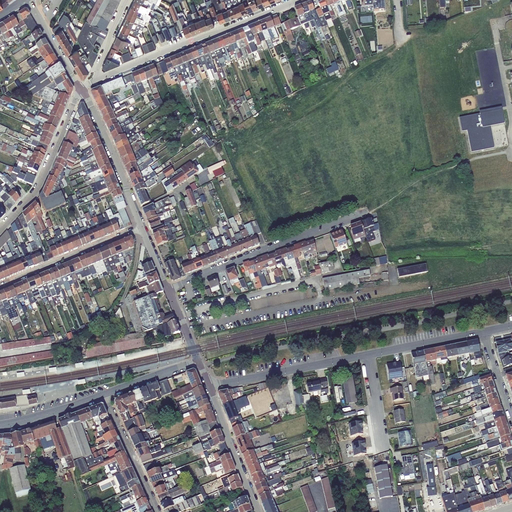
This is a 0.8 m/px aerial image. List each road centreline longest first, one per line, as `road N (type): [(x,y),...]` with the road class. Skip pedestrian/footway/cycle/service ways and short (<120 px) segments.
road 1 (unknown): [(186,330),(311,305),(315,288),(304,284),(179,315)]
road 2 (residential): [(296,0),(97,79)]
road 3 (residential): [(169,288),(363,216)]
road 4 (residential): [(82,91),(40,183),(0,230)]
road 5 (tertiary): [(367,352),(208,384)]
road 6 (residential): [(0,284),(142,226)]
road 7 (residential): [(142,226),(82,91)]
road 8 (residential): [(259,511),(208,384)]
road 9 (residential): [(159,511),(105,393)]
